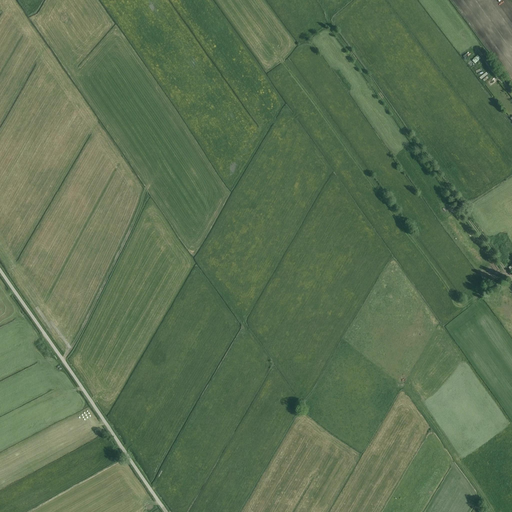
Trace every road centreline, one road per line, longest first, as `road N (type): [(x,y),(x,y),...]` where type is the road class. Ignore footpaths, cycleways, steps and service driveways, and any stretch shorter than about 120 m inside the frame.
road 1 (track): [(330,23),(502,265)]
road 2 (unclassified): [(166,511),(0,269)]
